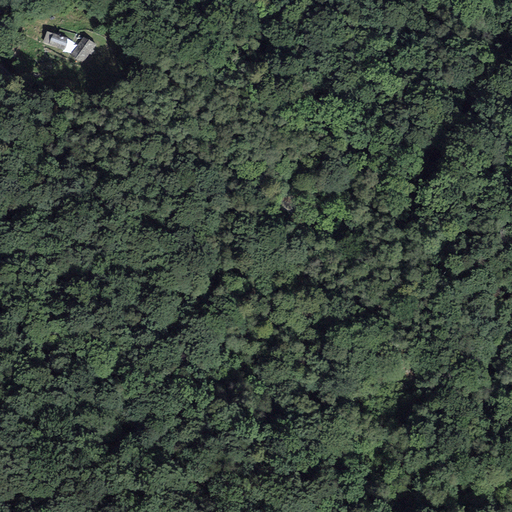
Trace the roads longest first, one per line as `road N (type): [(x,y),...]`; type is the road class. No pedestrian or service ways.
road 1 (track): [(0,69),(60,161),(97,177),(242,298),(76,251),(0,217)]
road 2 (track): [(0,317),(107,398),(214,511)]
